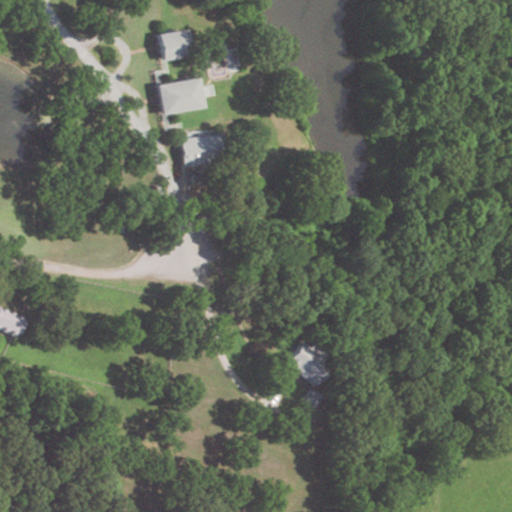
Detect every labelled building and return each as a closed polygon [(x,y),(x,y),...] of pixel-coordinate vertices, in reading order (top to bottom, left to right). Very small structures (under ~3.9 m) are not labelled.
[(149,34),(179,30),(183,56),(153,61),(151,49),(149,34)] [(151,86),(191,79),(196,108),(156,115),(151,86)] [(174,141),(212,137),(215,165),(178,169),(174,141)] [(0,315),(0,333),(10,338),(16,323),(0,315)] [(328,363),(297,340),(281,362),(311,385),(328,363)]
